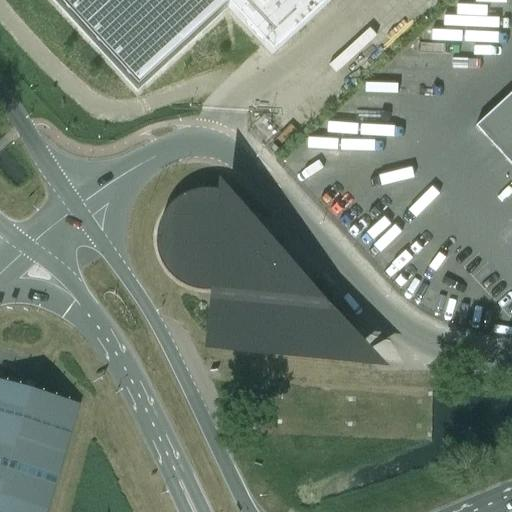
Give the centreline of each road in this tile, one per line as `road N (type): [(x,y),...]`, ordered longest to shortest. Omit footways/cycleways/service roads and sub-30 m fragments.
road 1 (unclassified): [(82,205),(162,147),(220,146),(277,186),(373,302),(414,338),(493,365),(511,361)]
road 2 (tertiary): [(246,511),(150,313),(82,205)]
road 3 (unknown): [(511,53),(464,103),(437,187),(445,221),(467,256),(511,274)]
road 4 (tertiary): [(75,296),(177,476)]
road 5 (tertiary): [(82,205),(0,94)]
